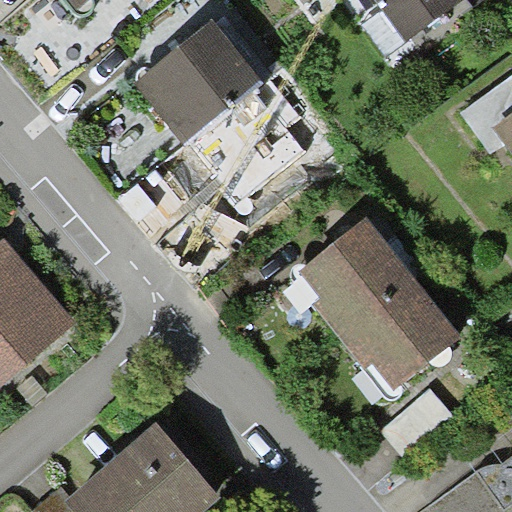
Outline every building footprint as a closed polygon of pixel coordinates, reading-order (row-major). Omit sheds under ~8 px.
[(64,0),(74,14),(92,0),(64,0)] [(363,0),(388,35),(438,0),(363,0)] [(230,207),(306,148),(215,32),(139,91),(230,207)] [(511,157),(511,109),(489,124),(511,157)] [(388,402),(458,348),(369,235),(299,289),(388,402)] [(0,377),(63,323),(0,250),(0,377)] [(439,384),(389,424),(412,451),(461,412),(439,384)] [(194,511),(209,499),(146,429),(61,504),(52,494),(31,511),(194,511)]
